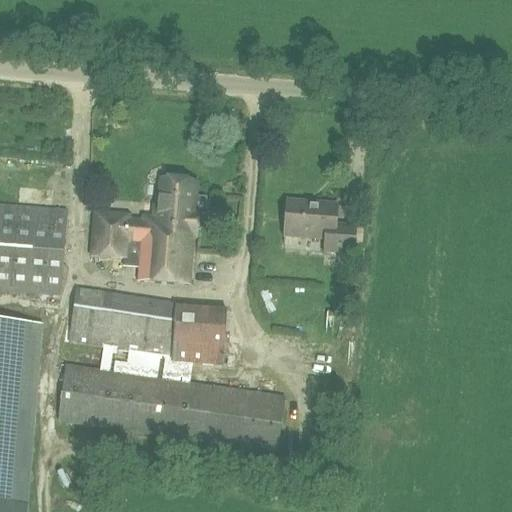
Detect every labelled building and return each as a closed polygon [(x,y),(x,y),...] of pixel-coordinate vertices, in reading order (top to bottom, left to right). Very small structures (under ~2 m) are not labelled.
[(141,244),(139,281),(192,285),(195,236),(197,236),(199,213),(194,213),(196,181),(161,179),(159,206),(155,206),(154,217),(144,217),(144,222),(130,221),(130,216),(96,213),(93,257),(128,260),(129,243),(141,244)] [(324,240),(323,252),(354,255),(356,229),(336,227),(338,206),(288,201),(284,237),(324,240)] [(78,303),(83,331),(95,329),(90,301),(78,303)] [(185,358),(228,357),(226,309),(184,311),(185,358)] [(162,376),(167,352),(111,340),(106,363),(162,376)] [(168,355),(167,375),(191,376),(192,356),(168,355)]
